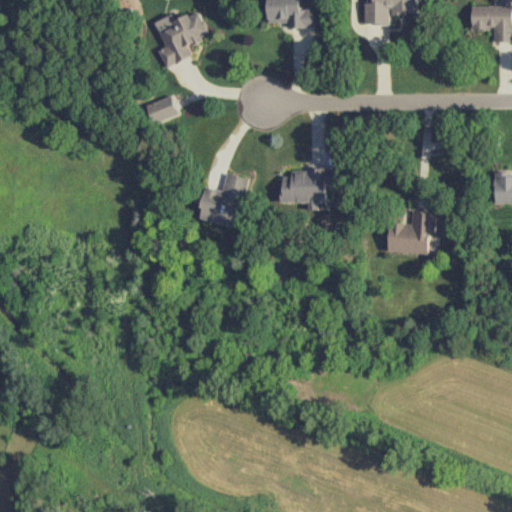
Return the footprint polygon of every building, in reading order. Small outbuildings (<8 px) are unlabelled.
[(266,0),(267,26),(315,26),(315,9),(300,9),(300,0),(266,0)] [(365,3),(366,25),(391,25),(391,14),(418,13),(417,0),(372,0),(373,3),(365,3)] [(511,42),(511,5),(472,6),(472,29),(495,29),(495,43),(511,42)] [(193,57),(188,45),(209,36),(199,11),(159,27),(167,49),(160,52),(167,67),(193,57)] [(179,115),(171,97),(145,108),(154,127),(179,115)] [(335,188),(335,170),(291,170),(291,176),(281,176),(281,204),(318,204),(318,203),(326,203),(326,188),(335,188)] [(495,204),(511,204),(511,175),(511,176),(511,172),(494,173),(495,204)] [(247,179),(228,174),(223,193),(204,188),(197,218),(235,227),(247,179)] [(435,214),(412,213),(412,225),(389,224),(388,254),(433,256),(435,214)]
